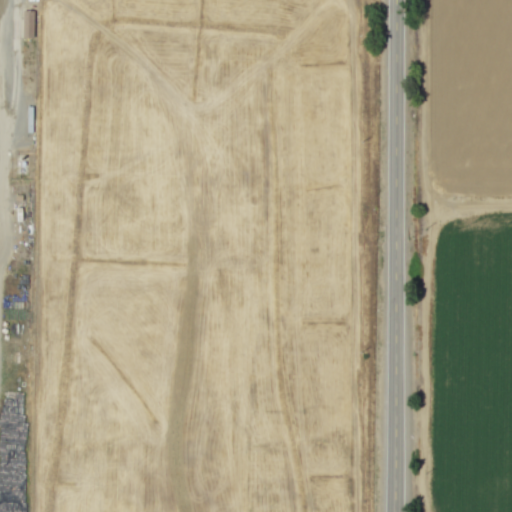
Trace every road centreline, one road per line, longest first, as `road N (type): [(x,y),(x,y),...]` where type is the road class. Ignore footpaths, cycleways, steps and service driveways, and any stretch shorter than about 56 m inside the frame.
road 1 (secondary): [(396,0),(393,511)]
road 2 (track): [(422,511),(422,276),(439,203)]
road 3 (track): [(439,203),(429,185),(422,0)]
